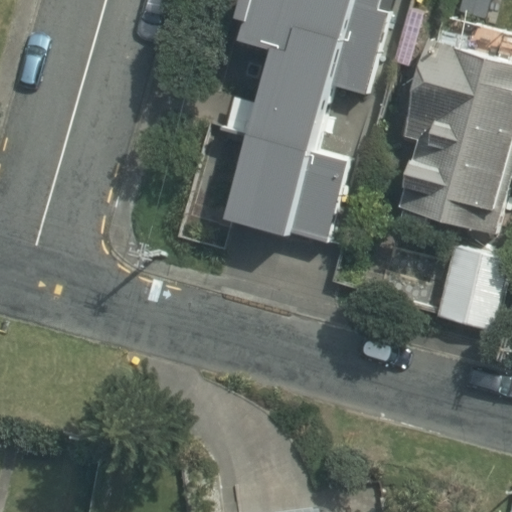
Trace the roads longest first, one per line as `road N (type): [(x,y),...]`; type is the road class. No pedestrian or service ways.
road 1 (residential): [(511,409),(25,270)]
road 2 (residential): [(25,270),(98,0)]
